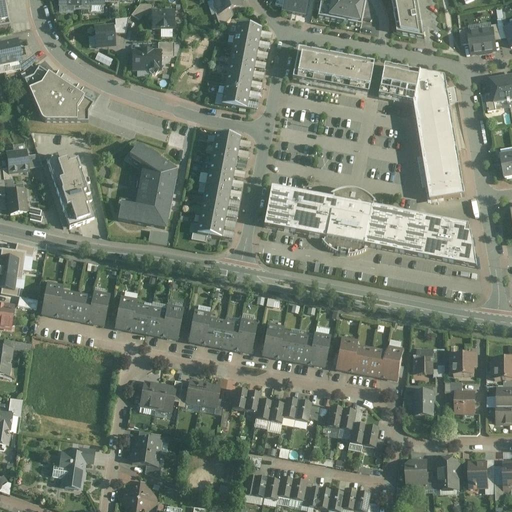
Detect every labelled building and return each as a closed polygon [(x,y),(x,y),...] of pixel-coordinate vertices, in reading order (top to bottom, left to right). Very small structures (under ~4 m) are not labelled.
[(0,0),(0,31),(10,29),(6,7),(2,8),(0,0)] [(87,0),(80,0),(81,12),(88,12),(88,7),(87,0)] [(237,0),(216,0),(214,1),(219,14),(219,15),(231,11),(240,8),(237,0)] [(275,0),(275,7),(282,8),(281,13),(305,17),(308,0),(275,0)] [(320,0),(317,20),(360,28),(365,2),(355,0),(320,0)] [(417,0),(391,0),(397,35),(424,40),(417,0)] [(143,17),(152,17),(152,13),(153,13),(153,8),(139,8),(130,18),(138,23),(143,17)] [(231,11),(219,15),(219,14),(215,16),(218,24),(222,28),(233,18),(231,11)] [(153,13),(152,13),(152,17),(152,32),(173,31),(173,13),(153,13)] [(115,28),(114,28),(115,36),(125,36),(129,21),(115,22),(115,28)] [(505,31),(502,22),(497,23),(498,27),(500,41),(508,40),(505,31)] [(260,31),(246,28),(244,27),(239,26),(237,27),(236,26),(234,37),(258,42),(260,31)] [(498,27),(491,28),(492,31),(494,42),(500,41),(498,27)] [(114,28),(94,30),(96,50),(114,49),(113,36),(115,36),(114,28)] [(492,31),(480,33),(484,55),(490,54),(495,53),(494,42),(492,31)] [(469,32),(459,33),(461,47),(470,46),(468,35),(469,35),(469,32)] [(469,35),(468,35),(470,46),(472,56),(477,55),(477,56),(484,55),(480,33),(469,35)] [(258,42),(234,37),(232,47),(257,52),(258,42)] [(16,44),(0,47),(0,68),(18,65),(20,64),(18,51),(16,44)] [(173,45),(157,45),(157,54),(159,54),(160,59),(173,59),(173,45)] [(257,52),(232,47),(231,57),(255,61),(257,52)] [(27,49),(18,51),(20,64),(26,62),(33,57),(27,49)] [(373,66),(297,51),(291,81),(367,96),(373,66)] [(151,53),(141,53),(140,54),(132,54),(132,72),(148,72),(148,75),(151,77),(155,77),(157,75),(157,72),(160,72),(160,59),(159,54),(157,54),(152,54),(151,53)] [(26,62),(20,64),(18,65),(19,68),(23,73),(37,63),(33,57),(26,62)] [(255,61),(231,57),(229,67),(253,72),(255,61)] [(253,72),(229,67),(227,77),(251,82),(253,72)] [(445,79),(383,68),(377,98),(414,105),(431,204),(465,198),(445,79)] [(93,106),(38,70),(33,78),(24,82),(40,120),(41,122),(42,123),(43,124),(45,124),(88,124),(88,114),(93,106)] [(251,82),(227,77),(225,87),(249,92),(251,82)] [(505,81),(491,83),(490,83),(491,84),(493,95),(494,105),(507,103),(509,103),(505,81)] [(249,92),(225,87),(223,97),(247,102),(249,92)] [(458,102),(456,90),(448,92),(450,104),(458,102)] [(493,95),(485,96),(488,114),(496,113),(494,105),(493,95)] [(247,102),(223,97),(221,107),(245,112),(247,102)] [(240,140),(216,136),(214,146),(238,151),(240,140)] [(238,151),(214,146),(212,156),(236,161),(238,151)] [(175,173),(136,147),(128,160),(143,169),(141,178),(136,204),(135,210),(120,207),(117,221),(164,230),(167,218),(168,219),(175,183),(174,183),(175,173)] [(25,153),(6,155),(8,170),(9,175),(11,175),(28,173),(27,171),(26,158),(25,153)] [(236,161),(212,156),(210,166),(234,171),(236,161)] [(511,156),(500,159),(504,180),(511,179),(511,156)] [(39,169),(35,157),(26,158),(27,171),(39,169)] [(78,161),(70,163),(68,159),(58,162),(57,158),(46,162),(59,200),(87,191),(78,161)] [(234,171),(210,166),(208,176),(232,181),(234,171)] [(8,170),(2,171),(3,182),(5,182),(12,181),(11,175),(9,175),(8,170)] [(232,181),(208,176),(206,186),(230,191),(232,181)] [(230,191),(206,186),(204,196),(228,201),(230,191)] [(347,193),(342,193),(339,194),(336,195),(333,196),(329,199),(332,199),(331,201),(271,190),(263,229),(324,241),(323,243),(321,243),(323,245),(325,247),(327,249),(329,251),(330,252),(334,254),(337,255),(337,252),(348,254),(347,257),(350,257),(354,257),(358,256),(362,254),(364,253),(367,251),(364,251),(365,248),(477,270),(472,235),(468,235),(469,228),(372,209),(372,207),(375,207),(374,206),(373,204),(371,202),(369,201),(368,200),(367,199),(365,198),(364,197),(362,196),(358,194),(356,194),(354,193),(351,193),(347,193)] [(13,192),(7,193),(10,216),(26,214),(23,191),(13,192)] [(59,200),(69,230),(94,222),(88,204),(91,203),(87,191),(59,200)] [(228,201),(204,196),(202,206),(226,211),(228,201)] [(226,211),(202,206),(200,216),(224,221),(226,211)] [(41,212),(30,210),(28,215),(30,216),(29,222),(40,224),(42,218),(40,218),(41,212)] [(224,221),(200,216),(198,226),(223,231),(224,221)] [(223,231),(198,226),(196,236),(196,237),(206,238),(221,241),(223,231)] [(168,236),(150,233),(148,245),(166,248),(168,236)] [(206,238),(196,237),(196,236),(192,235),(191,242),(205,244),(206,238)] [(21,252),(4,248),(0,269),(0,287),(22,292),(23,283),(17,282),(19,275),(16,274),(17,273),(21,252)] [(76,299),(69,298),(70,295),(61,293),(62,288),(47,285),(41,316),(103,327),(109,297),(94,294),(93,299),(84,298),(84,301),(77,300),(78,296),(76,296),(76,299)] [(37,302),(19,299),(17,308),(36,311),(37,302)] [(157,315),(151,313),(151,310),(150,310),(149,313),(143,312),(143,308),(135,307),(136,302),(121,299),(115,330),(177,341),(182,310),(167,308),(166,313),(158,311),(157,315)] [(2,307),(0,306),(0,327),(1,326),(2,324),(10,326),(13,308),(8,307),(7,306),(4,309),(2,307)] [(209,315),(194,313),(189,344),(250,355),(256,324),(241,321),(240,326),(232,325),(231,328),(224,327),(225,324),(223,323),(223,327),(216,326),(217,322),(208,321),(209,315)] [(296,341),(290,340),(290,336),(282,335),(283,329),(268,327),(262,357),(324,369),(329,338),(314,335),(313,340),(305,339),(304,342),(298,341),(298,338),(297,337),(296,341)] [(364,350),(355,348),(356,343),(341,340),(336,371),(397,383),(403,352),(388,349),(387,354),(379,353),(378,356),(371,355),(372,351),(370,351),(370,355),(363,353),(364,350)] [(11,351),(0,349),(0,377),(7,378),(5,377),(7,367),(9,367),(11,351)] [(438,354),(417,354),(417,361),(414,361),(414,362),(414,375),(433,375),(433,371),(438,371),(438,368),(438,354)] [(477,358),(451,358),(451,368),(453,368),(453,379),(474,379),(474,371),(477,371),(477,358)] [(511,362),(492,363),(492,372),(495,372),(495,383),(503,383),(511,382),(511,362)] [(182,384),(174,383),(173,391),(171,403),(172,403),(178,404),(181,391),(182,384)] [(204,386),(189,383),(187,392),(185,404),(186,404),(200,407),(204,386)] [(159,388),(145,386),(144,390),(143,397),(142,397),(140,406),(140,407),(155,410),(159,388)] [(219,389),(204,386),(200,407),(214,410),(215,410),(217,401),(219,389)] [(173,391),(159,388),(155,410),(170,413),(172,403),(171,403),(173,391)] [(433,388),(422,388),(422,394),(415,394),(415,418),(432,418),(433,388)] [(144,390),(137,389),(134,404),(140,406),(142,397),(143,397),(144,390)] [(187,392),(181,391),(178,404),(177,408),(185,410),(186,404),(185,404),(187,392)] [(247,394),(235,392),(231,411),(244,413),(247,394)] [(260,396),(247,394),(244,413),(256,415),(259,402),(260,396)] [(456,395),(456,416),(473,416),(473,395),(462,395),(456,395)] [(511,395),(497,395),(497,410),(511,409),(511,395)] [(23,402),(10,400),(8,413),(14,413),(13,418),(20,418),(23,402)] [(223,402),(217,401),(215,410),(214,410),(213,416),(221,418),(222,414),(222,413),(223,408),(223,402)] [(298,404),(285,401),(284,407),(282,420),(282,421),(294,423),(298,404)] [(259,402),(256,415),(255,421),(268,424),(271,405),(259,402)] [(311,406),(298,404),(294,423),(307,425),(308,421),(310,408),(311,406)] [(284,407),(271,405),(268,424),(281,426),(282,421),(282,420),(284,407)] [(320,410),(310,408),(308,421),(317,422),(320,410)] [(511,409),(497,410),(497,419),(500,419),(500,426),(511,426),(511,409)] [(327,411),(320,410),(317,422),(316,428),(323,429),(327,411)] [(342,412),(329,410),(326,429),(339,431),(342,412)] [(355,415),(342,412),(339,431),(351,434),(353,426),(355,415)] [(228,414),(222,413),(222,414),(221,418),(219,429),(226,430),(228,414)] [(11,416),(0,414),(0,446),(7,447),(11,416)] [(353,426),(351,434),(349,445),(362,448),(365,429),(353,426)] [(378,431),(365,429),(362,448),(374,450),(376,443),(378,431)] [(12,435),(11,448),(18,448),(19,436),(12,435)] [(138,440),(134,439),(133,446),(136,446),(135,453),(158,456),(159,447),(156,447),(157,442),(138,440)] [(93,453),(80,451),(79,457),(83,458),(82,464),(91,466),(93,453)] [(158,456),(135,453),(134,458),(132,458),(131,466),(145,468),(156,469),(156,468),(158,456)] [(79,457),(62,454),(60,469),(62,472),(66,473),(65,481),(64,489),(80,491),(81,483),(84,481),(85,476),(83,473),(81,473),(82,464),(83,458),(79,457)] [(261,460),(249,457),(247,468),(259,470),(261,460)] [(494,462),(485,462),(485,464),(486,464),(486,480),(494,480),(494,462)] [(457,463),(438,464),(439,479),(439,492),(458,492),(457,463)] [(480,466),(469,466),(469,486),(474,486),(477,489),(487,489),(486,480),(486,464),(485,464),(481,465),(480,466)] [(511,464),(502,464),(503,487),(503,496),(504,496),(511,496),(511,490),(511,465),(511,466),(511,464)] [(426,465),(410,465),(406,469),(407,488),(424,487),(427,487),(426,475),(426,465)] [(60,469),(53,468),(52,479),(65,481),(66,473),(62,472),(60,469)] [(156,469),(145,468),(144,476),(159,482),(161,469),(156,468),(156,469)] [(370,470),(358,468),(357,474),(369,476),(370,470)] [(432,475),(426,475),(427,487),(424,487),(424,493),(433,492),(433,482),(432,479),(432,475)] [(254,479),(246,478),(242,497),(245,497),(245,493),(251,495),(254,479)] [(267,482),(254,479),(251,495),(251,499),(264,501),(267,482)] [(293,483),(280,480),(280,484),(277,499),(289,501),(293,483)] [(1,481),(0,490),(0,493),(10,494),(11,482),(1,481)] [(280,484),(267,482),(264,501),(276,503),(277,499),(280,484)] [(306,485),(293,483),(289,501),(301,504),(302,504),(306,485)] [(141,484),(133,490),(131,487),(119,496),(121,499),(119,501),(127,511),(130,509),(132,511),(139,511),(142,510),(143,511),(145,511),(156,505),(156,499),(145,484),(141,484)] [(312,486),(306,485),(302,504),(301,504),(300,508),(308,509),(311,490),(312,486)] [(503,487),(495,487),(495,503),(504,502),(504,496),(503,496),(503,487)] [(318,491),(311,490),(308,509),(314,510),(318,491)] [(327,511),(331,494),(318,491),(314,510),(323,511),(327,511)] [(353,511),(357,494),(344,492),(343,496),(341,511),(345,511),(353,511)] [(343,496),(331,494),(327,511),(340,511),(341,511),(343,496)] [(370,497),(357,494),(353,511),(366,511),(368,505),(370,497)]
